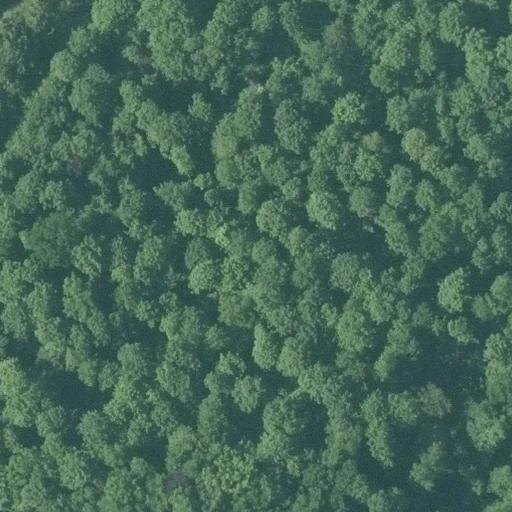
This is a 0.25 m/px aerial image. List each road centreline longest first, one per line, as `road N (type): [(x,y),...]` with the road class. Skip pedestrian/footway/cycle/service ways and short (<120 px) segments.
road 1 (track): [(101,17),(121,3),(237,86),(340,117),(396,88),(478,76),(511,62)]
road 2 (track): [(0,164),(101,17)]
